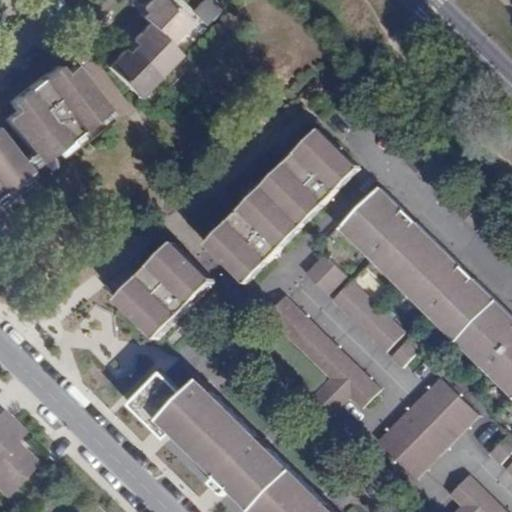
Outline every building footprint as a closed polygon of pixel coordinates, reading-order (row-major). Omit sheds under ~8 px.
[(149,13),(144,18),(150,24),(171,44),(193,22),(170,0),(153,0),(145,9),(149,13)] [(145,9),(140,14),(144,18),(149,13),(145,9)] [(161,76),(182,55),(171,44),(150,24),(134,40),(139,44),(133,49),(161,76)] [(134,40),(129,45),(133,49),(139,44),(134,40)] [(133,49),(129,45),(125,49),(129,54),(133,49)] [(108,66),(139,97),(161,76),(133,49),(129,54),(125,49),(108,66)] [(79,133),(97,119),(108,110),(93,89),(73,66),(63,74),(70,82),(60,89),(48,74),(10,104),(17,113),(6,121),(31,154),(39,163),(55,152),(79,133)] [(70,82),(63,74),(57,67),(48,74),(60,89),(70,82)] [(101,124),(113,115),(108,110),(97,119),(101,124)] [(362,169),(322,130),(300,153),(306,159),(294,170),(289,165),(243,211),(249,216),(238,227),(232,222),(209,246),(249,284),(362,169)] [(0,193),(17,180),(30,171),(22,161),(0,132),(0,193)] [(83,139),(79,133),(55,152),(59,158),(83,139)] [(450,164),(429,144),(409,164),(430,184),(450,164)] [(306,159),(300,153),(289,165),(294,170),(306,159)] [(30,171),(39,163),(31,154),(22,161),(30,171)] [(382,189),(343,229),(511,393),(511,315),(474,279),(469,284),(459,275),(464,269),(416,222),(410,228),(400,218),(405,212),(382,189)] [(477,190),(457,210),(478,231),(498,211),(477,190)] [(243,211),(232,222),(238,227),(249,216),(243,211)] [(410,216),(405,212),(400,218),(410,228),(416,222),(410,216)] [(144,279),(121,302),(160,340),(162,338),(215,284),(218,281),(178,244),(155,268),(160,273),(150,284),(144,279)] [(349,278),(326,255),(307,274),(330,296),(349,278)] [(155,268),(144,279),(150,284),(160,273),(155,268)] [(470,274),(464,269),(459,275),(469,284),(474,279),(470,274)] [(354,284),(336,302),(388,353),(406,333),(354,284)] [(290,296),(269,317),(333,380),(352,398),(363,409),(384,389),(290,296)] [(412,339),(393,358),(403,368),(422,349),(412,339)] [(133,405),(154,426),(157,429),(164,423),(176,435),(221,478),(226,474),(239,487),(234,491),(255,511),(336,511),(202,381),(187,395),(164,374),(133,405)] [(442,378),(380,442),(418,479),(481,416),(442,378)] [(352,398),(333,380),(313,401),(332,419),(352,398)] [(15,446),(26,434),(2,411),(0,413),(0,490),(6,496),(38,465),(23,450),(21,452),(15,446)] [(164,423),(157,429),(170,441),(176,435),(164,423)] [(511,456),(511,436),(511,435),(492,455),(503,465),(511,456)] [(226,474),(221,478),(214,485),(228,498),(234,491),(239,487),(226,474)] [(509,511),(472,475),(452,495),(458,501),(448,511),(509,511)]
